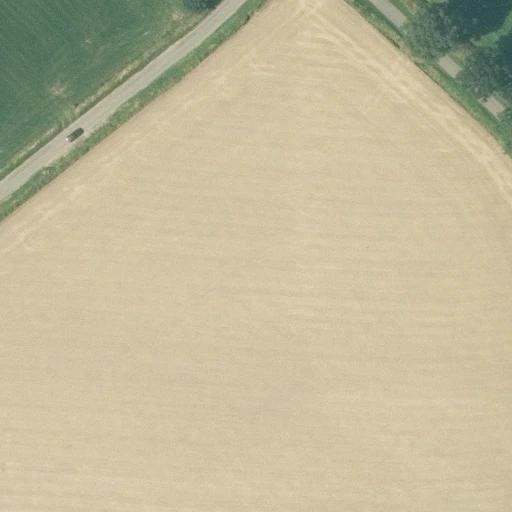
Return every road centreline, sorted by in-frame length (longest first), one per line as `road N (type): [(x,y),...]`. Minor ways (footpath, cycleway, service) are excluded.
road 1 (unclassified): [(0,197),(237,0)]
road 2 (unclassified): [(511,126),(374,0)]
